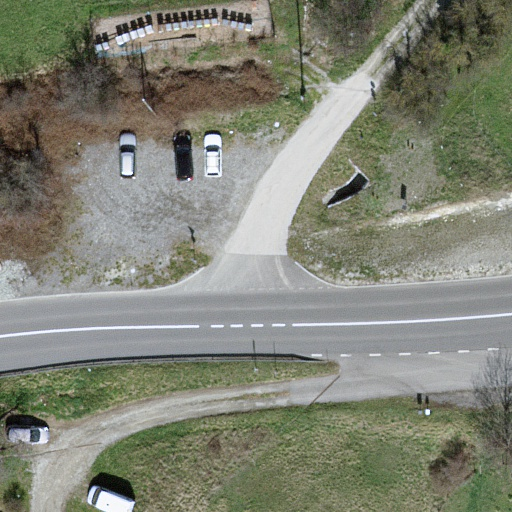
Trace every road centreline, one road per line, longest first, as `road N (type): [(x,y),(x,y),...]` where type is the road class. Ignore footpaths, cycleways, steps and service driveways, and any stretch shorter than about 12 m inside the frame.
road 1 (secondary): [(0,335),(511,322)]
road 2 (track): [(204,325),(433,0)]
